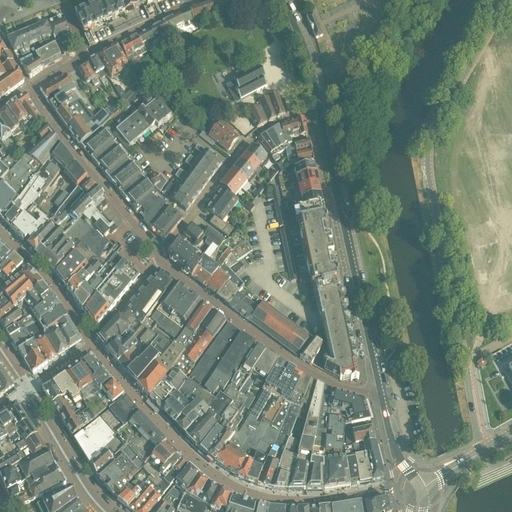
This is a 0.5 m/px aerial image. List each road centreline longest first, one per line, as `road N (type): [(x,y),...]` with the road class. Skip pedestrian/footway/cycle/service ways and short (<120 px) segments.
road 1 (unclassified): [(503,0),(426,149),(465,360)]
road 2 (unclassified): [(157,253),(29,88),(84,55)]
road 3 (unclassified): [(380,395),(338,387),(297,364),(159,261)]
road 4 (tertiary): [(380,395),(335,190)]
road 5 (tertiary): [(335,190),(302,39),(282,0)]
road 6 (residential): [(106,511),(0,347)]
road 7 (unclassified): [(157,253),(254,135),(291,116)]
road 8 (unclassified): [(84,55),(201,0)]
